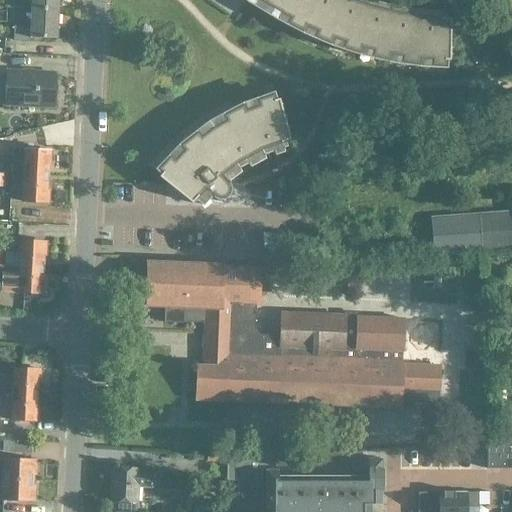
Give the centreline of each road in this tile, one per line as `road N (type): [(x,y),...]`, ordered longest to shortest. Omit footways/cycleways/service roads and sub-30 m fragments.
road 1 (residential): [(78,334),(93,0)]
road 2 (residential): [(69,511),(78,334)]
road 3 (residential): [(511,479),(399,480),(399,511)]
